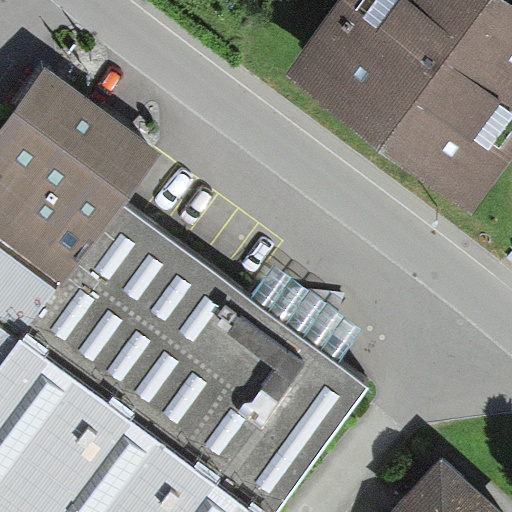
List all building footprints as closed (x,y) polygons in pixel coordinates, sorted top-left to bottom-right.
[(511,0),(333,0),(290,60),(477,196),(511,148),(511,0)] [(0,511),(269,511),(371,372),(341,350),(250,284),(123,192),(162,139),(46,55),(0,117),(0,511)] [(250,284),(341,350),(364,318),(273,252),(250,284)] [(511,511),(511,505),(442,444),(394,498),(396,499),(408,509),(405,511),(511,511)] [(396,499),(385,511),(405,511),(408,509),(396,499)]
